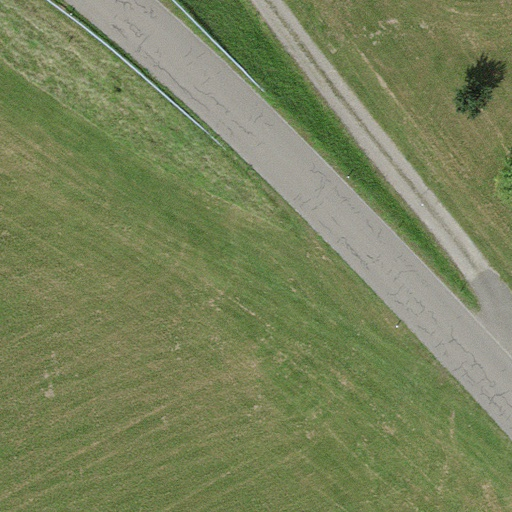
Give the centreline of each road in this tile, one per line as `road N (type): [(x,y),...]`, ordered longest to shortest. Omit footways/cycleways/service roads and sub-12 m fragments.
road 1 (unclassified): [(105,0),(281,154),(511,399)]
road 2 (track): [(511,332),(483,274),(272,0)]
